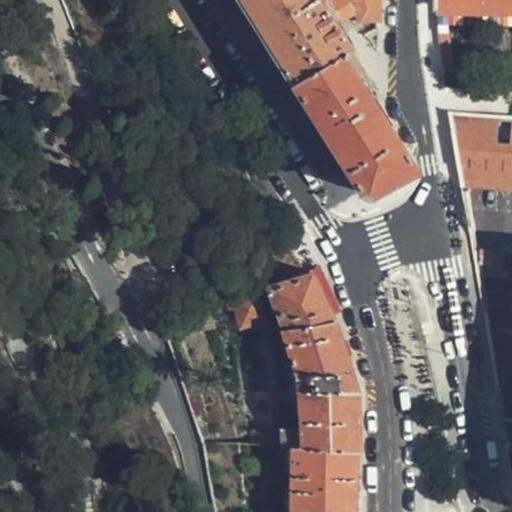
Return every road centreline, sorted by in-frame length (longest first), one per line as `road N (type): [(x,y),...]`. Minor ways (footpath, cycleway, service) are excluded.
road 1 (residential): [(0,72),(176,410),(202,511)]
road 2 (residential): [(182,0),(325,225),(357,253)]
road 3 (residential): [(434,227),(486,475),(501,511)]
road 4 (residential): [(357,253),(379,358),(387,511)]
road 5 (residential): [(434,227),(407,0)]
